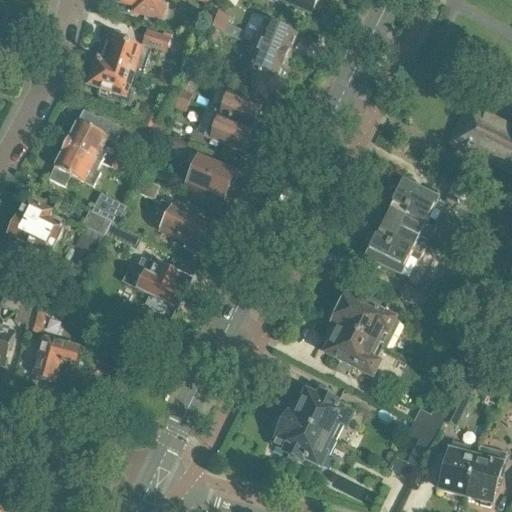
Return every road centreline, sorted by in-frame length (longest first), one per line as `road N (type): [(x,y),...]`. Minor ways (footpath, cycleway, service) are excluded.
road 1 (secondary): [(153,479),(392,0)]
road 2 (residential): [(153,479),(119,460),(0,430)]
